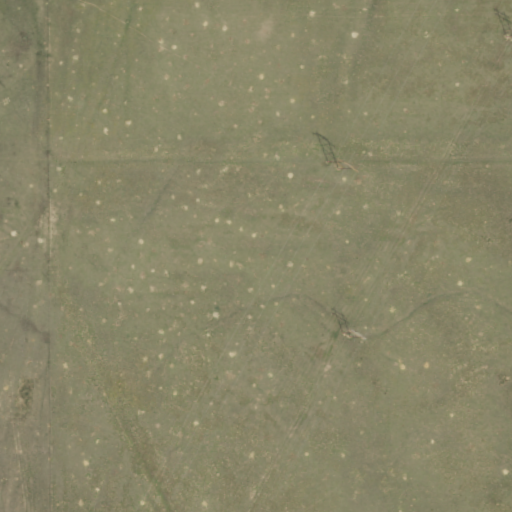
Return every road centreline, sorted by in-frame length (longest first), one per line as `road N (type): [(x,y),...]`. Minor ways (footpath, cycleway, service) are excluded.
road 1 (residential): [(0,150),(511,150)]
road 2 (residential): [(0,310),(132,511)]
